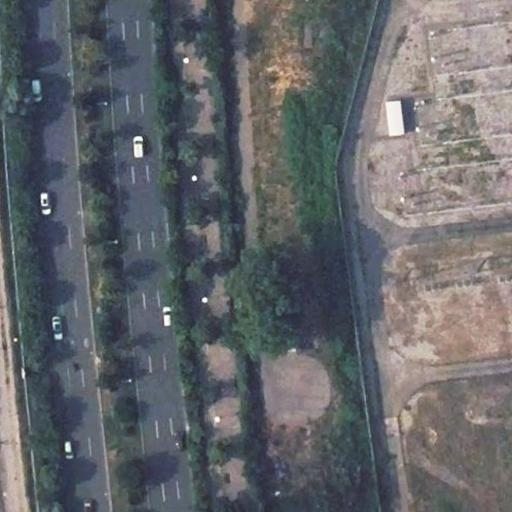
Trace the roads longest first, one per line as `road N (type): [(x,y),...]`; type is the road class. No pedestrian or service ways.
road 1 (primary): [(172,511),(129,0)]
road 2 (primary): [(49,0),(90,511)]
